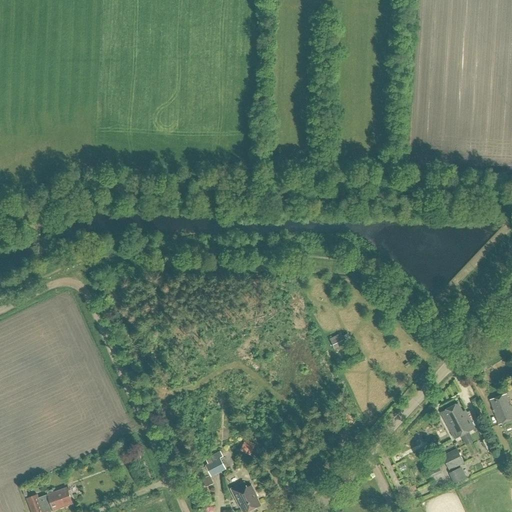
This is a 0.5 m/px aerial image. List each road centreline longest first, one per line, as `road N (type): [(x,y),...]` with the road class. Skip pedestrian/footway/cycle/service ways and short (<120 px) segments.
road 1 (track): [(449,363),(351,270),(97,264),(65,279)]
road 2 (tertiary): [(312,511),(511,291)]
road 3 (track): [(184,511),(90,303),(65,279)]
